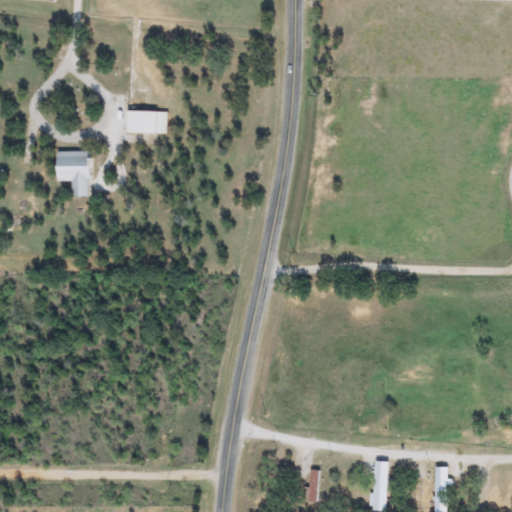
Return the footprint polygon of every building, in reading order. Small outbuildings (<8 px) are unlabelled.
[(161,133),(125,133),(125,112),(161,112),(161,133)] [(56,181),(56,151),(89,151),(89,198),(71,198),(71,181),(56,181)] [(375,511),(375,464),(385,464),(385,511),(375,511)] [(446,468),(446,511),(435,511),(435,468),(446,468)] [(318,470),(317,502),(307,502),(309,470),(318,470)] [(420,476),(420,510),(411,510),(411,476),(420,476)]
